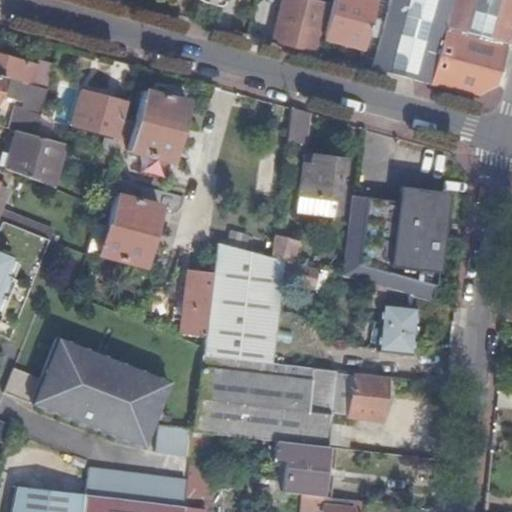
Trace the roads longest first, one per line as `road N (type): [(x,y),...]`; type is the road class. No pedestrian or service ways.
road 1 (residential): [(2,0),(507,137)]
road 2 (residential): [(507,137),(458,511)]
